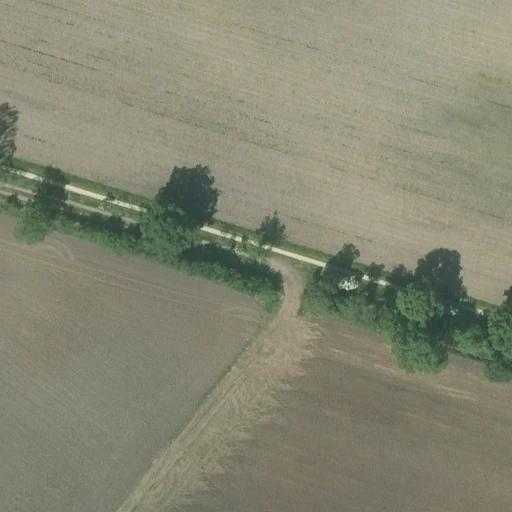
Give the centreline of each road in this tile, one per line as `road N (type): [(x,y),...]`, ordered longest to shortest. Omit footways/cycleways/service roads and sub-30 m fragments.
road 1 (track): [(0,196),(297,291)]
road 2 (track): [(511,356),(297,291)]
